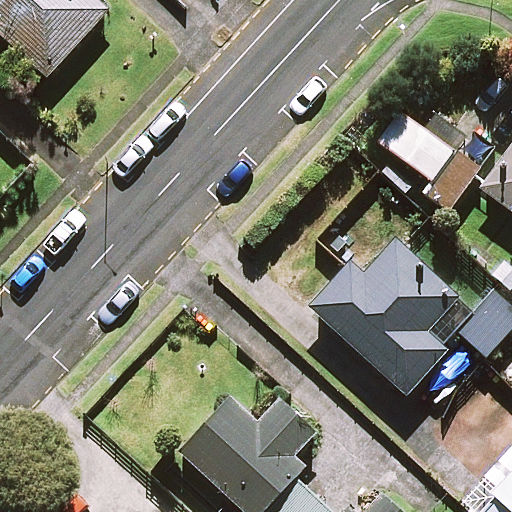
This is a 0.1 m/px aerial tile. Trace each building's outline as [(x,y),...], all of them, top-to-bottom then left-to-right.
[(111,15),(93,0),(0,0),(0,36),(50,82),(111,15)] [(480,174),(400,119),(380,147),(435,185),(428,196),(453,214),(480,174)] [(511,154),(483,196),(511,215),(511,154)] [(459,302),(398,247),(370,278),(354,263),(311,311),(409,400),(449,357),(427,337),(459,302)] [(511,334),(511,318),(491,300),(459,336),(488,362),(511,334)] [(260,432),(231,406),(183,458),(241,511),(272,511),(308,474),(295,462),(318,438),(284,407),(260,432)] [(511,511),(511,457),(465,509),(468,511),(511,511)] [(405,511),(390,498),(376,511),(353,511),(351,511),(326,511),(305,491),(285,511),(405,511)]
